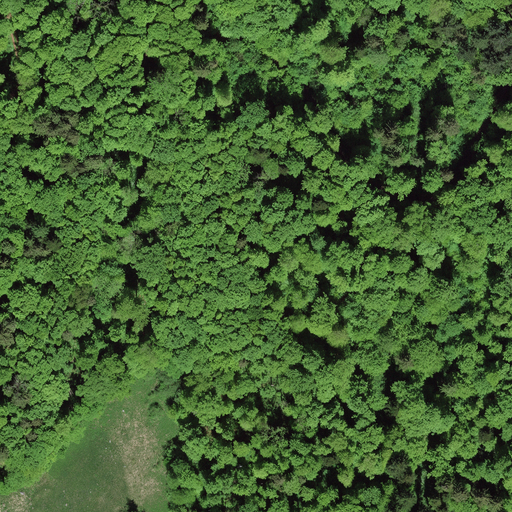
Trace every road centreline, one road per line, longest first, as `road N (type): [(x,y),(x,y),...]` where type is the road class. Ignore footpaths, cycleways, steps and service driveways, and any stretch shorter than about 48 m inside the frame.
road 1 (track): [(0,96),(22,78),(80,56),(188,32),(245,33),(299,71),(368,176),(434,193),(453,190),(511,51)]
road 2 (track): [(511,501),(486,482),(426,463),(356,404)]
road 3 (track): [(344,511),(356,404),(334,371)]
